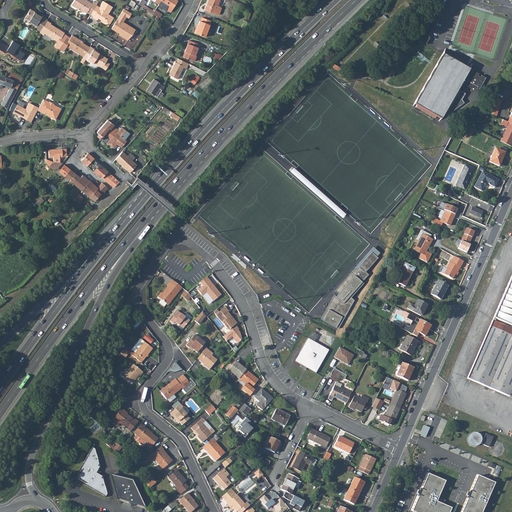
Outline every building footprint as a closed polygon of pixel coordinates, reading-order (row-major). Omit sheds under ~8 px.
[(86,12),(89,14),(90,14),(95,5),(96,3),(94,2),(92,1),(91,3),(85,0),(73,0),(71,5),(82,12),(84,11),(86,13),(86,12)] [(175,0),(161,0),(161,1),(173,9),(177,1),(175,0)] [(209,0),(205,12),(215,15),(218,7),(220,0),(209,0)] [(98,7),(93,16),(92,17),(96,20),(97,18),(101,21),(102,22),(107,25),(112,16),(107,13),(111,6),(102,1),(98,7)] [(95,5),(90,14),(93,16),(98,7),(95,5)] [(143,5),(142,7),(153,14),(154,12),(143,5)] [(123,7),(120,12),(126,16),(128,17),(131,12),(123,7)] [(30,23),(35,27),(36,25),(41,28),(46,20),(47,19),(41,16),(37,14),(37,15),(34,13),(35,12),(30,9),(24,18),(29,21),(30,23)] [(120,12),(110,27),(119,33),(120,33),(122,33),(121,36),(126,39),(131,34),(135,28),(122,21),(126,16),(120,12)] [(198,27),(195,34),(205,38),(211,22),(202,19),(201,19),(201,20),(200,22),(199,22),(198,27)] [(40,31),(39,32),(43,35),(44,33),(57,41),(54,45),(58,48),(66,35),(63,33),(64,32),(50,24),(51,23),(46,20),(41,28),(40,31)] [(22,47),(2,35),(0,38),(0,51),(5,54),(7,52),(20,61),(25,54),(20,51),(22,47)] [(80,40),(71,35),(70,37),(66,35),(58,48),(63,51),(66,46),(83,56),(89,46),(80,41),(80,40)] [(190,39),(185,51),(187,51),(185,56),(195,60),(197,55),(196,54),(200,43),(190,39)] [(83,56),(82,57),(92,63),(94,62),(101,67),(105,60),(106,59),(103,57),(103,55),(97,52),(98,51),(89,45),(89,46),(83,56)] [(469,70),(470,69),(444,54),(416,101),(419,103),(416,107),(436,118),(438,114),(441,108),(446,110),(461,85),(462,82),(463,82),(463,83),(471,88),(472,87),(474,88),(473,89),(478,92),(486,78),(481,75),(481,77),(478,75),(479,74),(471,69),(470,71),(469,70)] [(186,62),(178,59),(176,63),(175,62),(169,75),(178,79),(183,67),(186,69),(189,63),(186,62)] [(334,63),(333,66),(349,76),(351,73),(334,63)] [(7,75),(6,77),(21,83),(23,77),(11,72),(9,76),(7,75)] [(0,74),(0,83),(2,85),(9,87),(5,95),(4,95),(2,99),(3,100),(1,104),(5,107),(5,108),(6,109),(21,83),(6,77),(0,74)] [(194,87),(200,77),(196,75),(190,84),(194,87)] [(154,79),(147,91),(158,97),(165,86),(154,79)] [(38,108),(37,110),(54,119),(60,108),(53,104),(53,103),(48,101),(43,99),(38,108)] [(488,113),(488,114),(495,118),(501,102),(494,99),(488,113)] [(12,112),(31,122),(37,110),(38,108),(28,102),(25,109),(16,105),(12,112)] [(162,106),(159,109),(164,112),(169,115),(172,112),(164,107),(162,106)] [(172,112),(169,115),(178,120),(181,117),(172,112)] [(109,129),(110,130),(113,126),(114,125),(116,122),(112,119),(108,120),(107,120),(97,132),(99,134),(97,136),(100,139),(102,137),(104,134),(109,129)] [(506,129),(500,141),(510,146),(511,141),(511,125),(507,123),(504,128),(506,129)] [(109,129),(104,134),(110,139),(107,143),(113,148),(115,147),(116,148),(118,145),(121,148),(126,142),(124,141),(130,134),(125,130),(122,127),(119,131),(113,126),(110,130),(109,129)] [(54,157),(54,163),(58,163),(60,163),(60,157),(67,156),(66,148),(49,150),(49,158),(54,157)] [(496,148),(490,162),(500,166),(506,153),(496,148)] [(122,152),(115,159),(129,172),(136,165),(122,152)] [(84,157),(81,160),(88,166),(92,162),(93,159),(94,158),(88,153),(86,155),(84,157)] [(59,171),(64,176),(70,169),(64,164),(59,171)] [(95,168),(93,171),(99,176),(100,178),(101,178),(102,177),(107,171),(99,164),(95,168)] [(466,165),(456,186),(464,190),(472,173),(470,173),(472,168),(466,165)] [(70,169),(64,176),(70,181),(76,174),(70,169)] [(107,171),(102,177),(109,183),(114,187),(119,182),(117,180),(116,179),(113,176),(107,171)] [(495,188),(499,180),(483,171),(474,187),(481,191),(486,183),(495,188)] [(76,174),(70,181),(75,185),(81,178),(80,178),(76,174)] [(81,178),(75,185),(85,193),(86,194),(94,185),(82,175),(80,178),(81,178)] [(94,185),(86,194),(95,201),(98,197),(100,199),(106,194),(104,192),(108,187),(102,183),(98,188),(94,185)] [(36,203),(38,206),(44,200),(41,197),(36,203)] [(447,204),(444,210),(448,211),(455,214),(457,209),(447,204)] [(477,209),(475,215),(480,218),(483,211),(477,209)] [(441,227),(443,223),(450,226),(455,214),(448,211),(445,217),(444,216),(442,221),(434,218),(432,222),(437,225),(441,227)] [(466,228),(461,241),(465,242),(472,230),(466,228)] [(472,230),(465,242),(469,244),(474,231),(472,230)] [(422,234),(419,240),(425,243),(428,237),(422,234)] [(425,243),(419,240),(414,250),(423,255),(429,245),(425,243)] [(335,295),(321,319),(338,328),(354,300),(351,297),(364,283),(362,281),(369,274),(366,272),(378,257),(372,252),(359,266),(360,267),(357,270),(355,268),(336,290),(339,293),(336,296),(335,295)] [(457,258),(453,256),(450,262),(449,262),(446,269),(447,269),(444,274),(453,279),(459,268),(460,268),(462,264),(464,261),(457,258)] [(403,268),(412,273),(412,272),(413,272),(415,269),(405,263),(403,267),(403,268)] [(402,268),(396,282),(405,287),(412,273),(403,268),(402,268)] [(511,273),(467,376),(511,395),(511,273)] [(222,295),(211,280),(208,276),(201,281),(204,285),(199,289),(202,294),(205,292),(208,292),(214,301),(222,295)] [(182,287),(171,279),(166,286),(167,287),(161,294),(160,293),(157,298),(161,301),(166,305),(167,306),(182,287)] [(438,281),(431,295),(440,300),(447,286),(438,281)] [(186,300),(190,295),(188,292),(187,291),(185,290),(181,296),(186,300)] [(427,304),(417,299),(414,306),(409,304),(407,308),(420,316),(423,309),(424,309),(427,304)] [(226,307),(216,315),(226,328),(228,326),(231,329),(236,325),(233,321),(234,320),(228,313),(229,312),(226,307)] [(202,311),(195,320),(200,324),(206,316),(202,311)] [(178,312),(170,321),(173,324),(175,323),(183,329),(189,321),(178,312)] [(420,320),(412,334),(422,340),(427,329),(428,330),(431,325),(420,320)] [(236,326),(223,337),(226,341),(232,337),(238,344),(242,340),(240,332),(238,330),(239,329),(236,326)] [(151,344),(154,340),(147,334),(144,338),(151,344)] [(195,335),(186,346),(190,349),(191,348),(197,353),(205,343),(195,335)] [(407,336),(399,350),(410,356),(418,342),(407,336)] [(308,338),(295,361),(301,365),(307,368),(316,373),(328,352),(313,344),(314,342),(308,338)] [(132,351),(135,353),(143,342),(141,340),(139,341),(132,351)] [(135,353),(132,356),(141,363),(152,349),(143,342),(135,353)] [(329,351),(314,342),(313,344),(328,352),(329,351)] [(339,347),(334,357),(348,365),(354,356),(339,347)] [(122,348),(119,354),(125,358),(129,354),(122,348)] [(206,349),(197,360),(205,367),(209,371),(217,361),(212,356),(213,355),(206,349)] [(228,370),(239,378),(246,370),(235,361),(228,370)] [(402,363),(396,376),(407,381),(413,368),(402,363)] [(124,375),(123,378),(132,385),(135,380),(138,375),(140,377),(143,373),(133,365),(124,375)] [(245,384),(242,388),(242,390),(246,393),(251,388),(258,379),(246,370),(239,378),(245,384)] [(334,372),(331,377),(337,381),(340,375),(334,372)] [(168,387),(161,393),(167,400),(182,388),(183,389),(182,389),(186,394),(195,385),(190,378),(187,381),(182,375),(176,380),(175,379),(167,385),(168,387)] [(394,394),(390,404),(384,417),(381,415),(378,421),(388,425),(389,425),(391,426),(393,420),(393,421),(405,394),(399,391),(401,385),(392,381),(390,387),(396,390),(394,394)] [(334,397),(347,403),(352,393),(348,391),(348,392),(340,388),(342,385),(336,382),(328,398),(332,400),(334,397)] [(257,403),(263,409),(272,397),(269,395),(269,394),(262,388),(255,396),(259,400),(257,403)] [(354,398),(348,409),(352,412),(353,411),(360,414),(362,411),(365,412),(366,409),(364,408),(365,405),(366,405),(368,401),(362,398),(359,401),(354,398)] [(376,398),(371,407),(378,410),(383,402),(376,398)] [(243,404),(239,409),(246,415),(251,409),(244,403),(243,404)] [(170,413),(173,416),(175,416),(179,421),(183,425),(190,418),(187,414),(183,409),(184,407),(180,404),(175,409),(170,413)] [(211,404),(205,410),(209,415),(215,409),(214,408),(211,404)] [(236,412),(238,410),(234,406),(233,405),(226,414),(231,418),(236,412)] [(276,408),(271,418),(280,423),(282,423),(285,425),(290,414),(276,408)] [(121,409),(111,423),(117,427),(120,424),(130,432),(138,422),(135,419),(134,421),(126,415),(127,414),(121,409)] [(252,430),(249,427),(252,424),(245,417),(239,425),(242,427),(239,431),(246,437),(252,430)] [(203,419),(192,428),(195,431),(196,431),(199,434),(197,436),(202,442),(212,434),(215,431),(212,427),(209,430),(203,424),(206,421),(205,420),(204,419),(203,419)] [(206,421),(203,424),(209,430),(212,427),(206,421)] [(141,424),(134,433),(144,441),(152,447),(158,439),(152,433),(151,434),(149,432),(150,431),(141,424)] [(425,425),(420,438),(425,440),(430,427),(425,425)] [(312,428),(307,437),(325,446),(330,437),(312,428)] [(483,439),(474,431),(466,440),(475,448),(483,439)] [(482,444),(490,447),(493,436),(485,433),(482,444)] [(340,435),(335,444),(350,451),(354,442),(340,435)] [(271,436),(265,448),(274,452),(279,440),(271,436)] [(213,438),(203,447),(206,451),(206,450),(209,454),(210,453),(214,457),(213,457),(216,461),(225,453),(215,442),(216,442),(213,438)] [(118,445),(113,450),(118,454),(122,448),(118,445)] [(160,446),(150,455),(153,458),(154,458),(163,468),(172,460),(163,450),(163,449),(160,446)] [(80,474),(77,479),(82,482),(84,482),(84,484),(84,485),(106,498),(108,495),(103,479),(103,478),(103,477),(100,475),(101,473),(99,471),(101,468),(99,467),(100,465),(96,450),(93,448),(80,470),(81,474),(80,474)] [(300,451),(292,466),(301,470),(305,462),(309,464),(313,457),(300,451)] [(366,453),(358,468),(368,473),(375,458),(366,453)] [(229,457),(222,463),(226,468),(233,462),(229,457)] [(137,459),(131,465),(136,468),(138,466),(141,463),(137,459)] [(224,468),(213,478),(219,485),(220,484),(225,489),(231,483),(226,477),(230,474),(224,468)] [(185,482),(180,476),(182,475),(177,470),(168,477),(178,489),(185,482)] [(288,473),(281,488),(291,493),(298,477),(288,473)] [(448,511),(451,507),(437,501),(445,481),(426,473),(411,511),(413,511),(448,511)] [(113,475),(119,499),(146,507),(133,480),(113,475)] [(354,476),(349,487),(358,491),(364,480),(354,476)] [(477,476),(460,511),(482,511),(495,483),(477,476)] [(148,480),(146,482),(149,490),(157,483),(151,477),(148,480)] [(358,491),(349,487),(344,498),(353,503),(358,491)] [(222,497),(228,503),(234,497),(231,494),(234,491),(231,489),(222,497)] [(228,503),(227,503),(230,508),(232,506),(234,507),(234,509),(236,511),(242,511),(252,503),(245,495),(242,499),(237,494),(234,491),(231,494),(234,497),(228,503)] [(188,493),(179,501),(189,511),(192,511),(199,506),(194,500),(188,493)] [(274,511),(282,511),(287,509),(280,499),(274,503),(271,500),(269,501),(264,496),(259,500),(267,510),(271,506),(276,511),(274,511)] [(293,497),(289,505),(294,508),(295,506),(301,508),(304,502),(293,497)]
